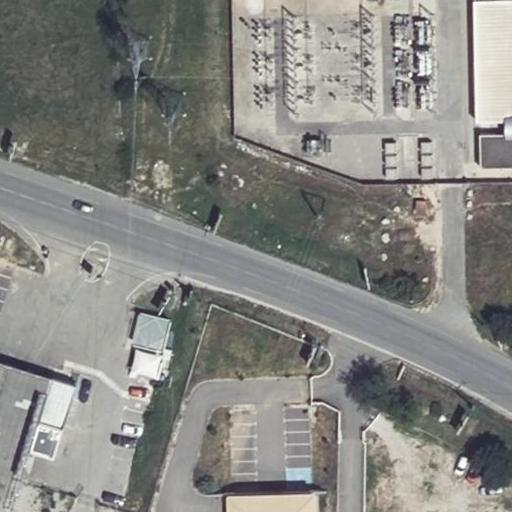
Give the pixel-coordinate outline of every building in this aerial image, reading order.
[(511,0),(476,0),(481,116),(511,115),(511,0)] [(511,132),(480,133),(481,166),(511,165),(511,132)] [(143,156),(140,169),(154,173),(159,160),(143,156)] [(420,199),(410,199),(410,216),(421,216),(420,199)] [(179,319),(151,313),(144,342),(172,348),(179,319)] [(88,383),(0,356),(0,511),(20,511),(41,448),(53,452),(59,426),(74,431),(88,383)]
